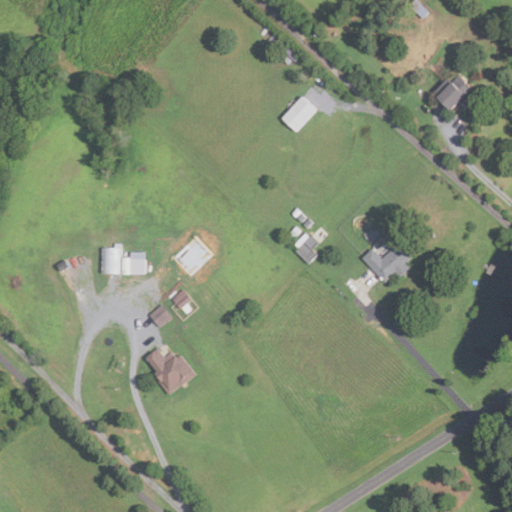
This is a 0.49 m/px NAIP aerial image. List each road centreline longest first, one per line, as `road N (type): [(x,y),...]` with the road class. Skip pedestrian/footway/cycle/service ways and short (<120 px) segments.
road 1 (residential): [(157,511),(0,356)]
road 2 (residential): [(331,511),(511,394)]
